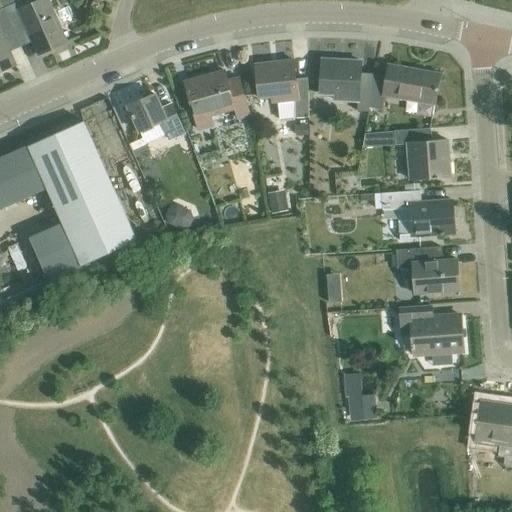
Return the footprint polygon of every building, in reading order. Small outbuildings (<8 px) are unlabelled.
[(15,5),(4,10),(17,38),(28,33),(38,56),(68,43),(48,0),(42,0),(18,11),(15,5)] [(0,73),(16,66),(6,43),(17,38),(4,10),(0,11),(0,73)] [(368,108),(375,75),(360,74),(361,63),(322,60),(319,94),(335,95),(334,101),(358,102),(357,113),(367,113),(368,108)] [(277,103),(279,119),(294,117),(294,118),(307,117),(307,78),(295,79),(293,61),(254,65),(258,98),(270,97),(270,103),(277,103)] [(386,77),(375,75),(368,108),(381,111),(383,97),(434,106),(440,75),(388,65),(386,77)] [(237,119),(249,115),(238,78),(227,82),(224,71),(184,82),(198,131),(213,127),(210,117),(234,110),(237,119)] [(161,123),(165,131),(169,141),(184,134),(171,105),(160,109),(154,95),(128,107),(139,133),(142,132),(143,134),(155,129),(154,126),(161,123)] [(84,121),(28,146),(47,190),(63,225),(82,267),(100,259),(138,242),(84,121)] [(408,146),(410,181),(451,178),(450,163),(449,155),(450,155),(449,142),(431,143),(431,130),(395,132),(396,147),(408,146)] [(28,146),(0,158),(0,210),(47,190),(28,146)] [(381,194),(382,210),(397,209),(400,242),(412,241),(412,237),(455,234),(453,202),(420,204),(419,192),(381,194)] [(63,225),(29,239),(48,282),(82,267),(63,225)] [(412,270),(414,295),(458,291),(456,261),(441,262),(440,248),(395,252),(396,271),(412,270)] [(401,316),(400,316),(401,336),(413,335),(414,356),(432,355),(432,352),(463,349),(461,317),(431,319),(431,306),(400,308),(401,316)] [(349,397),(351,421),(378,419),(376,395),(349,397)] [(511,407),(483,403),(478,441),(500,444),(498,457),(505,458),(504,467),(511,467),(511,407)]
